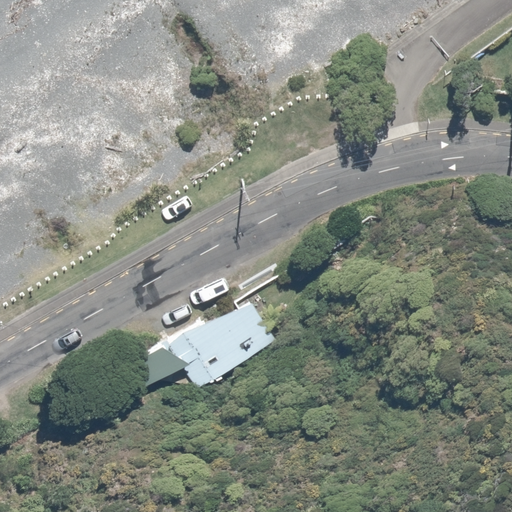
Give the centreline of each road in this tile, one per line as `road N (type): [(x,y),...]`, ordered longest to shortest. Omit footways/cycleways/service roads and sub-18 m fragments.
road 1 (secondary): [(398,166),(300,200),(0,365)]
road 2 (residential): [(398,166),(404,89),(414,65),(439,44)]
